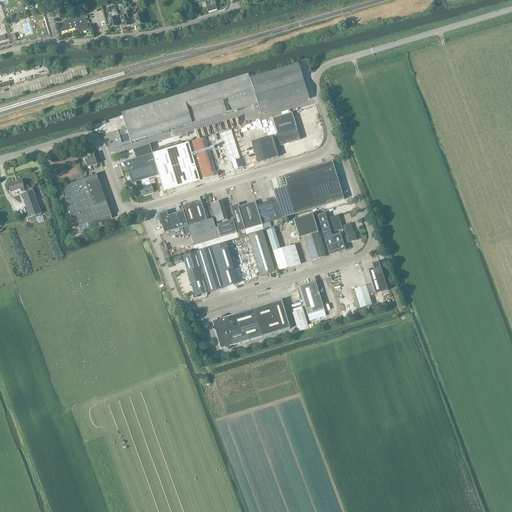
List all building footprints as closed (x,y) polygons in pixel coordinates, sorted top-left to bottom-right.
[(202,0),(199,1),(200,4),(205,3),(208,12),(209,12),(217,10),(217,9),(215,2),(217,1),(216,0),(202,0)] [(119,14),(120,18),(123,27),(130,25),(128,19),(131,18),(129,11),(119,14)] [(118,18),(117,12),(111,13),(113,18),(108,19),(111,28),(118,26),(115,18),(118,18)] [(136,23),(137,26),(141,25),(141,26),(146,24),(144,20),(143,21),(141,13),(134,16),(133,13),(130,14),(133,23),(136,23)] [(59,24),(61,32),(77,28),(78,33),(89,30),(85,16),(76,18),(76,17),(67,20),(68,21),(59,24)] [(12,34),(8,36),(10,43),(17,41),(16,37),(13,38),(12,34)] [(299,64),(250,79),(257,103),(261,114),(309,99),(299,64)] [(257,103),(250,79),(249,77),(123,116),(126,128),(118,131),(122,144),(131,142),(192,123),(257,103)] [(292,113),(273,118),(281,145),(300,139),(292,113)] [(257,122),(257,117),(248,119),(249,128),(259,126),(259,122),(257,122)] [(233,171),(243,168),(232,130),(222,133),(233,171)] [(251,142),(258,163),(279,156),(272,135),(251,142)] [(217,176),(206,137),(190,142),(201,181),(217,176)] [(189,143),(153,154),(159,175),(164,191),(200,181),(189,143)] [(136,159),(125,162),(132,184),(140,181),(150,178),(159,175),(153,154),(150,145),(134,150),(136,159)] [(87,161),(86,161),(88,168),(97,164),(94,155),(86,157),(87,161)] [(287,186),(296,215),(344,200),(332,161),(284,176),(287,186)] [(95,207),(107,203),(97,175),(85,179),(95,207)] [(140,181),(132,184),(136,198),(154,193),(151,185),(150,180),(150,178),(140,181)] [(65,186),(61,187),(65,198),(71,216),(75,214),(77,220),(79,227),(97,220),(111,215),(109,209),(107,203),(95,207),(85,179),(81,180),(78,181),(75,182),(72,183),(68,185),(68,184),(65,185),(65,186)] [(16,182),(9,184),(11,192),(20,189),(21,191),(25,190),(24,188),(22,181),(16,182)] [(296,215),(287,186),(273,190),(277,203),(282,219),(296,215)] [(21,194),(30,218),(42,214),(33,190),(21,194)] [(264,229),(271,227),(270,222),(277,220),(275,214),(270,198),(267,200),(268,202),(257,205),(263,225),(264,229)] [(182,207),(183,212),(188,226),(207,221),(201,201),(182,207)] [(228,219),(222,201),(211,204),(216,223),(228,219)] [(231,207),(239,232),(262,225),(255,202),(239,207),(239,204),(231,207)] [(361,241),(351,211),(327,219),(332,236),(340,233),(346,250),(358,246),(360,245),(361,243),(361,241)] [(164,234),(188,226),(183,212),(168,216),(167,212),(160,214),(158,218),(160,226),(162,226),(164,234)] [(325,213),(317,215),(329,255),(346,250),(340,233),(332,236),(327,219),(325,213)] [(302,238),(304,237),(311,261),(326,256),(318,232),(313,214),(294,220),(299,238),(302,238)] [(188,226),(194,245),(219,238),(215,226),(213,219),(207,221),(188,226)] [(215,226),(219,238),(237,232),(233,220),(215,226)] [(150,223),(151,227),(154,226),(155,229),(156,229),(157,230),(158,230),(157,226),(155,222),(150,223)] [(276,228),(266,230),(269,244),(271,243),(272,248),(279,247),(276,228)] [(263,232),(248,237),(253,254),(260,277),(275,272),(263,232)] [(197,252),(183,257),(194,293),(192,294),(194,298),(198,297),(198,295),(207,293),(209,292),(224,288),(239,283),(234,268),(226,243),(211,248),(197,252)] [(290,246),(273,252),(279,271),(296,265),(290,246)] [(388,291),(381,267),(380,267),(379,262),(373,264),(374,269),(368,270),(375,294),(388,291)] [(316,282),(299,287),(308,315),(324,310),(316,282)] [(355,290),(351,291),(356,310),(372,305),(366,286),(354,289),(355,290)] [(212,329),(215,331),(221,350),(226,348),(229,349),(230,347),(290,329),(281,301),(212,322),(214,327),(212,329)] [(293,312),(299,331),(299,332),(309,329),(303,309),(293,312)]
